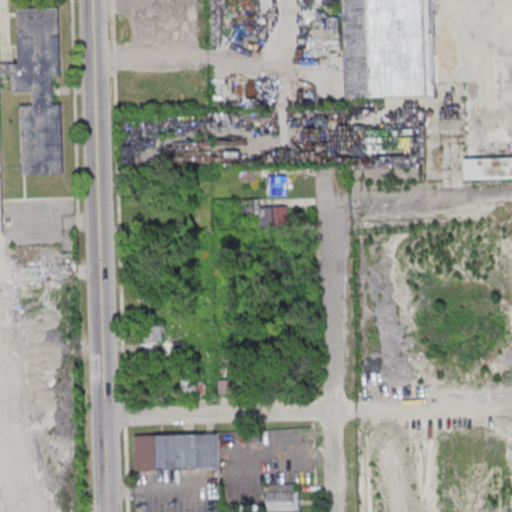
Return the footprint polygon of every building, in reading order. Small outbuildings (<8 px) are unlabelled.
[(434,95),(431,0),(344,0),(346,97),(434,95)] [(0,63),(18,63),(16,8),(59,6),(63,174),(22,174),(19,105),(33,104),(33,91),(11,91),(11,76),(0,76),(0,138),(3,233),(0,233),(0,63)] [(511,178),(511,157),(464,158),(464,179),(511,178)] [(267,176),(267,195),(286,195),(286,176),(267,176)] [(242,199),(242,218),(254,218),(254,224),(286,224),(286,206),(260,206),(260,199),(242,199)] [(164,341),(164,326),(145,326),(145,341),(164,341)] [(174,354),(186,353),(186,343),(174,344),(174,354)] [(181,395),(198,395),(198,373),(181,373),(181,395)] [(135,469),(219,469),(219,434),(135,434),(135,469)] [(299,484),(269,484),(269,511),(299,511),(299,484)]
